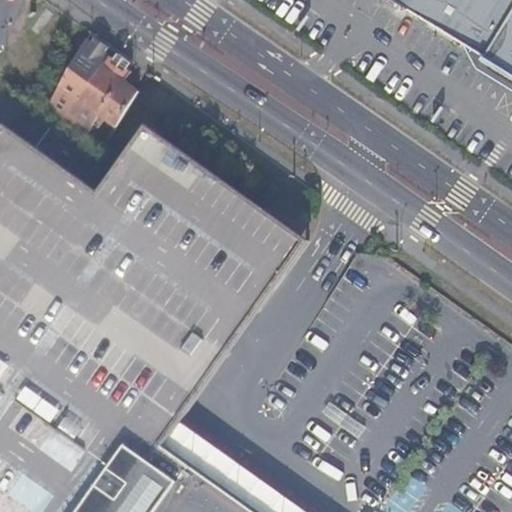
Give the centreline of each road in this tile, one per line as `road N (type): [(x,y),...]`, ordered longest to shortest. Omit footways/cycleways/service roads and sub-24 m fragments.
road 1 (secondary): [(99,0),(511,283)]
road 2 (secondary): [(511,226),(182,0)]
road 3 (unknown): [(97,192),(134,146),(153,147),(224,191),(268,223),(244,294)]
road 4 (unknown): [(115,402),(53,511)]
